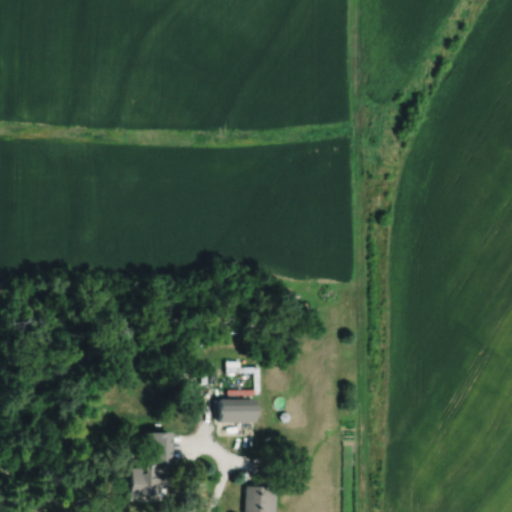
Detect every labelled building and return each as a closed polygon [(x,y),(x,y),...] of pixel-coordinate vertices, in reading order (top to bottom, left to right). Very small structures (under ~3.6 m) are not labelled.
[(181,381),(181,394),(192,394),(193,381),(181,381)] [(216,397),(216,422),(252,422),(252,397),(216,397)] [(271,417),(274,421),(279,421),(281,417),(279,412),(274,412),(271,417)] [(147,431),(147,463),(168,463),(168,431),(147,431)] [(129,466),(129,493),(138,493),(138,495),(152,495),(152,492),(156,492),(156,491),(161,491),(161,484),(164,484),(164,473),(161,473),(161,467),(129,466)] [(243,485),(242,511),(273,511),(275,487),(243,485)]
